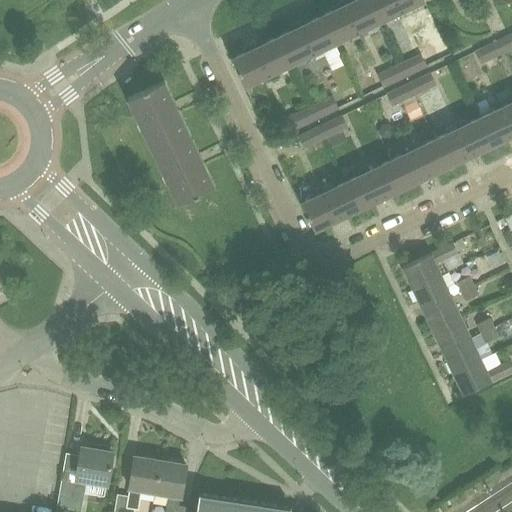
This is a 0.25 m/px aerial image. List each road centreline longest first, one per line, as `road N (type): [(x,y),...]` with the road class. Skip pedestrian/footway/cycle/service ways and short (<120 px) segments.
road 1 (residential): [(511,176),(340,258),(314,257),(187,3)]
road 2 (tertiary): [(365,511),(305,432),(140,258)]
road 3 (residential): [(34,346),(64,376),(149,402),(194,427),(219,435),(251,419)]
road 4 (tertiary): [(110,284),(251,419)]
road 5 (residential): [(28,107),(187,3)]
road 6 (tertiary): [(140,258),(36,157)]
road 7 (tertiary): [(251,419),(363,511)]
road 8 (tertiary): [(9,186),(110,284)]
